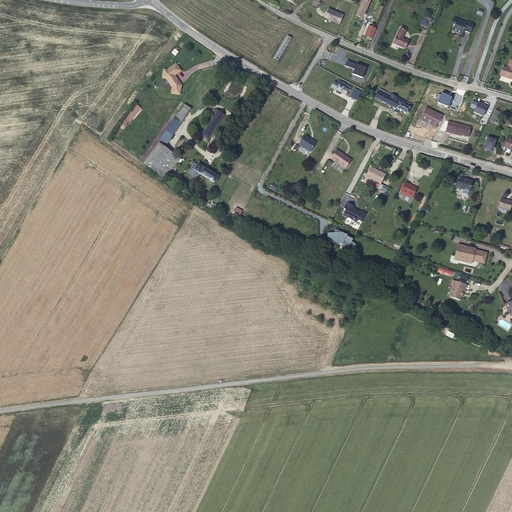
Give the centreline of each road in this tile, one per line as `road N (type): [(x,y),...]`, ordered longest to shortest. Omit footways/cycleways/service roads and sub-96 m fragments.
road 1 (unclassified): [(0,411),(319,371),(488,364)]
road 2 (tertiary): [(291,91),(416,147),(511,173)]
road 3 (residential): [(327,37),(511,100)]
road 4 (tertiary): [(149,0),(291,91)]
